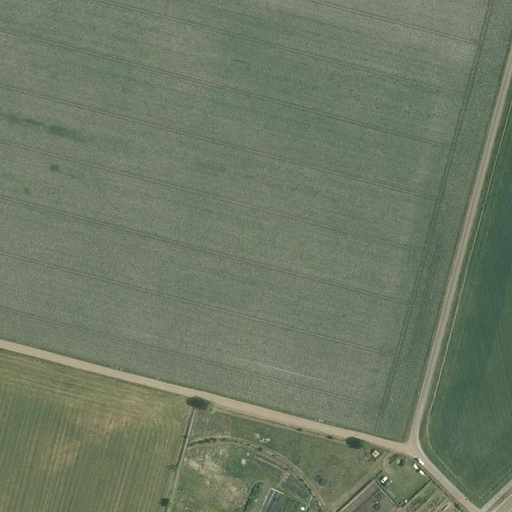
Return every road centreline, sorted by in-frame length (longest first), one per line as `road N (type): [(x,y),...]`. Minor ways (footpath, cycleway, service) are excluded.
road 1 (unclassified): [(475,511),(414,450),(414,431),(511,61)]
road 2 (track): [(0,342),(414,450)]
